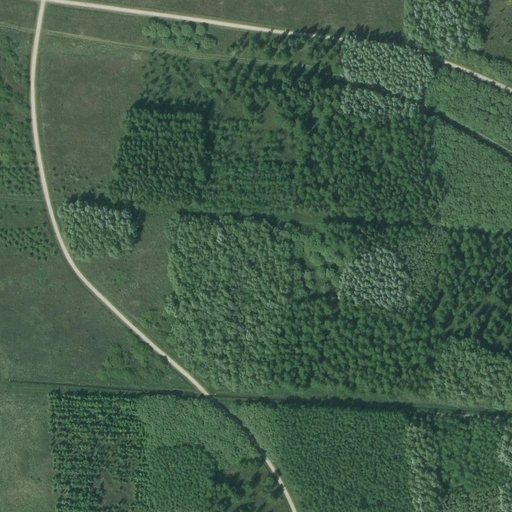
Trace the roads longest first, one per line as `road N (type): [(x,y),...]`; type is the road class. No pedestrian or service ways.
road 1 (track): [(511,159),(429,112),(284,64),(0,27)]
road 2 (track): [(511,237),(0,203)]
